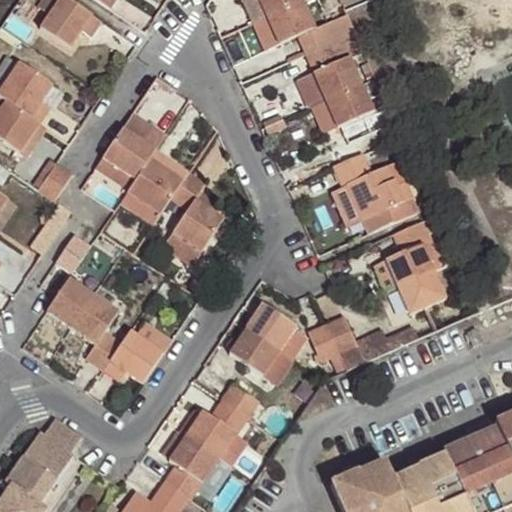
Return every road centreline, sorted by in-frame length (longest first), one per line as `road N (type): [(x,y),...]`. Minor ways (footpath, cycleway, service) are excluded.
road 1 (residential): [(151,62),(181,17),(273,237),(129,445),(26,384),(0,426)]
road 2 (residential): [(321,511),(295,453),(511,359)]
